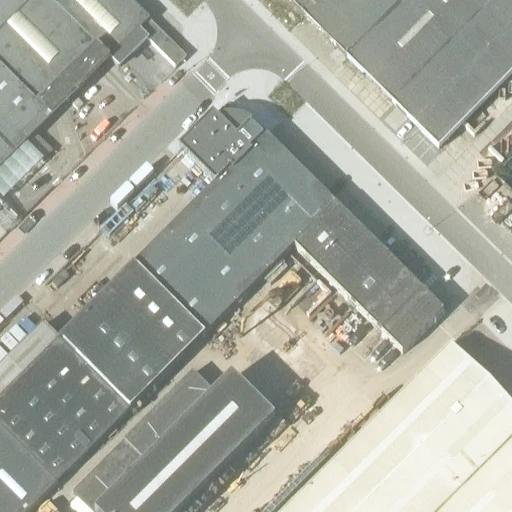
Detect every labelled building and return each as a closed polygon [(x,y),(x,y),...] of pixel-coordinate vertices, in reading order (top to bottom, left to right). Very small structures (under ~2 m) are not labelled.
[(0,0),(0,68),(51,119),(110,61),(55,6),(55,7),(47,0),(0,0)] [(61,0),(55,6),(110,61),(125,46),(133,54),(146,40),(175,69),(185,59),(126,0),(61,0)] [(511,0),(286,0),(319,33),(332,45),(346,59),(359,71),(378,90),(438,149),(497,89),(511,74),(511,0)] [(0,165),(6,160),(23,143),(26,145),(51,119),(0,68),(0,165)] [(204,338),(294,248),(335,207),(264,136),(261,139),(250,128),(253,125),(249,122),(245,120),(240,118),(234,112),(229,117),(224,117),(220,118),(216,120),(212,116),(205,123),(206,123),(178,151),(214,186),(134,267),(204,338)] [(443,314),(346,217),(335,207),(294,248),(402,355),(443,314)] [(59,342),(130,412),(204,338),(134,267),(59,342)] [(246,297),(252,303),(258,297),(252,291),(246,297)] [(0,431),(56,486),(130,412),(59,342),(0,401),(0,431)] [(511,511),(511,410),(450,348),(285,511),(511,511)] [(73,494),(90,511),(183,511),(274,422),(231,379),(214,397),(192,374),(73,494)] [(0,511),(30,511),(56,486),(0,431),(0,511)]
